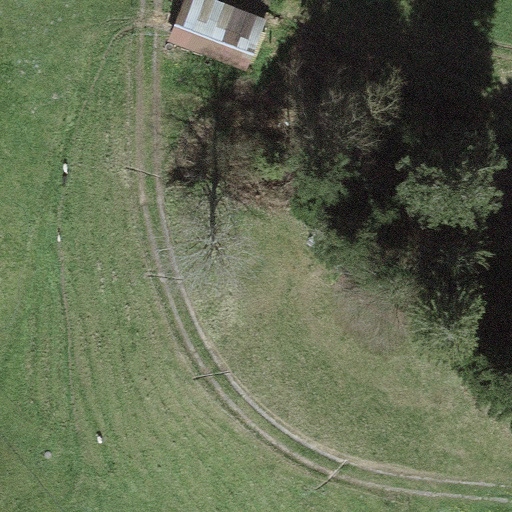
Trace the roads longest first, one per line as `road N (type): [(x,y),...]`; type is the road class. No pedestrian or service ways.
road 1 (track): [(511,497),(339,475),(250,418),(192,343),(163,256),(143,0)]
road 2 (track): [(328,0),(401,32),(511,51)]
